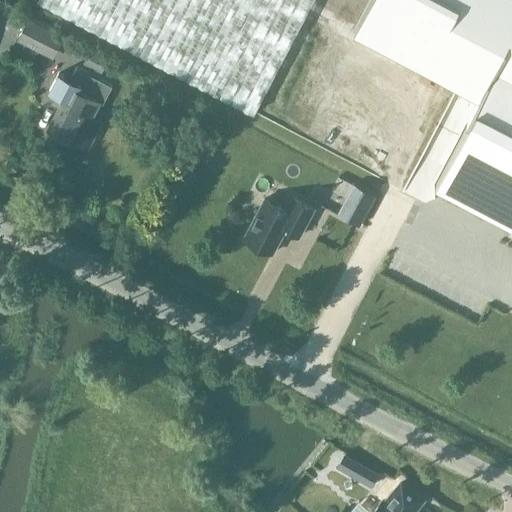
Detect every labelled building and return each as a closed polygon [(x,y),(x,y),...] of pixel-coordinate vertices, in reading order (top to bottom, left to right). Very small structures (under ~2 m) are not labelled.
[(39,0),(253,114),(312,0),(39,0)] [(481,98),(436,186),(511,225),(511,0),(371,0),(355,31),(481,98)] [(52,57),(62,37),(28,20),(18,40),(52,57)] [(109,59),(90,50),(85,60),(103,69),(109,59)] [(51,131),(88,150),(102,123),(93,118),(100,103),(104,105),(112,88),(77,70),(72,81),(60,75),(51,94),(66,102),(51,131)] [(286,210),(265,200),(244,239),(273,253),(285,229),(300,237),(314,208),(293,197),(286,210)] [(367,211),(349,202),(342,216),(359,225),(367,211)] [(371,487),(379,473),(359,461),(351,475),(371,487)] [(381,502),(373,511),(412,511),(422,500),(401,483),(384,504),(381,502)]
